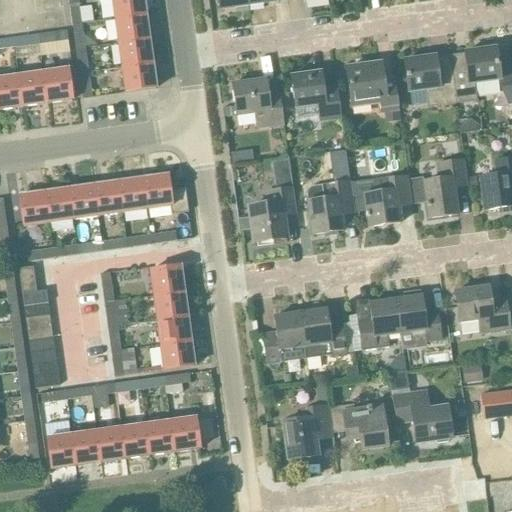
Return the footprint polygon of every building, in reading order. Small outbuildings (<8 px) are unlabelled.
[(81,25),(81,23),(78,0),(68,2),(71,26),(81,25)] [(142,0),(111,0),(114,20),(145,16),(142,0)] [(218,0),(221,11),(250,7),(249,0),(218,0)] [(148,40),(145,16),(114,20),(118,44),(148,40)] [(81,25),(72,26),(72,30),(75,50),(84,49),(81,25)] [(37,34),(39,44),(64,41),(62,31),(37,34)] [(37,34),(13,38),(14,48),(39,44),(37,34)] [(13,38),(0,39),(0,50),(14,48),(13,38)] [(152,64),(148,40),(118,44),(121,69),(152,64)] [(75,50),(78,75),(88,73),(84,49),(75,50)] [(467,70),(452,72),(456,105),(478,102),(475,85),(498,81),(499,81),(500,88),(511,86),(511,79),(509,63),(498,65),(496,49),(465,54),(467,70)] [(435,58),(404,63),(407,78),(409,94),(425,92),(428,109),(436,108),(456,105),(452,72),(437,74),(435,58)] [(155,90),(152,64),(121,69),(125,94),(155,90)] [(397,95),(395,80),(383,81),(380,65),(347,70),(352,109),(379,105),(380,114),(385,113),(386,124),(401,122),(399,111),(397,95)] [(43,74),(47,105),(72,101),(68,71),(43,74)] [(88,73),(78,75),(82,100),(92,98),(89,84),(88,73)] [(47,105),(43,74),(18,78),(23,108),(47,105)] [(321,74),(291,78),(295,111),(298,110),(299,118),(319,115),(320,124),(342,121),(337,89),(324,91),(321,74)] [(0,111),(23,108),(18,78),(0,80),(0,111)] [(268,98),(265,82),(232,87),(237,118),(255,115),(257,131),(284,127),(279,96),(268,98)] [(471,132),(469,119),(458,121),(459,133),(471,132)] [(241,153),(230,154),(232,165),(243,164),(241,153)] [(494,178),(480,180),(485,212),(511,208),(511,159),(498,162),(492,163),(494,178)] [(424,186),(411,188),(413,206),(427,204),(429,220),(459,216),(455,189),(468,187),(464,161),(436,165),(439,182),(424,184),(424,186)] [(167,177),(142,181),(146,211),(170,208),(171,215),(188,213),(184,189),(169,191),(167,177)] [(379,195),(365,197),(369,229),(401,225),(398,208),(413,206),(411,188),(409,178),(394,180),(393,178),(378,180),(380,195),(379,195)] [(122,215),(146,211),(142,181),(117,184),(122,215)] [(356,214),(351,182),(311,189),(308,191),(307,194),(308,204),(313,237),(343,232),(341,216),(356,214)] [(97,218),(122,215),(117,184),(93,188),(97,218)] [(97,218),(93,188),(68,191),(72,222),(97,218)] [(48,225),(72,222),(68,191),(43,195),(48,225)] [(264,207),(249,210),(254,245),(286,241),(283,217),(295,215),(292,191),(262,195),(264,207)] [(48,225),(43,195),(18,198),(23,229),(48,225)] [(0,250),(9,249),(6,225),(0,225),(0,250)] [(150,235),(152,245),(176,242),(174,232),(150,235)] [(126,239),(128,249),(152,245),(150,235),(126,239)] [(104,252),(128,249),(126,239),(102,242),(104,252)] [(80,255),(104,252),(102,242),(78,245),(80,255)] [(56,259),(80,255),(78,245),(54,249),(56,259)] [(13,274),(9,249),(0,250),(0,255),(3,275),(13,274)] [(56,259),(54,249),(43,250),(26,253),(27,263),(56,259)] [(18,270),(22,294),(36,293),(32,268),(18,270)] [(152,297),(183,293),(180,268),(149,272),(152,297)] [(16,299),(13,274),(3,275),(6,300),(16,299)] [(111,285),(101,286),(103,301),(104,304),(114,302),(111,285)] [(490,305),(488,289),(455,294),(459,325),(478,323),(480,335),(509,331),(505,303),(490,305)] [(22,294),(24,308),(47,304),(46,291),(36,293),(22,294)] [(156,322),(187,317),(183,293),(152,297),(156,322)] [(402,301),(395,302),(400,337),(424,334),(426,345),(441,343),(437,312),(422,314),(420,298),(419,293),(402,295),(402,301)] [(20,323),(16,299),(6,300),(10,325),(20,323)] [(114,302),(104,304),(107,326),(107,329),(117,327),(129,326),(129,324),(127,315),(125,301),(115,302),(114,302)] [(387,339),(400,337),(394,302),(369,306),(371,321),(357,324),(361,354),(375,352),(375,350),(389,348),(387,339)] [(47,304),(24,308),(25,319),(49,316),(47,304)] [(299,315),(306,361),(346,355),(341,326),(327,328),(325,311),(299,315)] [(306,361),(299,315),(273,319),(276,335),(262,337),(266,367),(306,361)] [(49,316),(25,319),(27,331),(51,327),(49,316)] [(190,342),(187,317),(156,322),(159,346),(190,342)] [(23,348),(20,323),(10,325),(13,349),(23,348)] [(51,327),(27,331),(29,342),(52,339),(51,327)] [(118,337),(108,339),(110,352),(120,351),(118,337)] [(52,339),(29,342),(30,354),(54,350),(52,339)] [(194,368),(190,342),(159,346),(163,372),(194,368)] [(17,374),(27,372),(23,348),(13,349),(17,374)] [(120,351),(110,352),(114,378),(124,377),(136,375),(132,349),(120,351)] [(54,350),(30,354),(32,365),(56,362),(54,350)] [(56,362),(32,365),(33,377),(57,373),(56,362)] [(482,383),(480,366),(462,368),(464,385),(482,383)] [(30,397),(27,372),(17,374),(20,398),(30,397)] [(57,373),(33,377),(35,390),(59,386),(57,373)] [(408,389),(406,373),(389,375),(392,392),(408,389)] [(180,375),(164,378),(165,388),(166,395),(182,393),(180,375)] [(140,391),(165,388),(164,378),(139,381),(140,391)] [(116,395),(140,391),(139,381),(114,384),(116,395)] [(114,384),(90,388),(91,398),(92,398),(94,410),(110,408),(108,396),(116,395),(114,384)] [(66,401),(91,398),(90,388),(65,391),(66,401)] [(66,401),(65,391),(60,392),(40,395),(41,405),(66,401)] [(511,417),(511,393),(480,397),(483,421),(511,417)] [(424,395),(392,400),(396,425),(413,422),(417,445),(435,442),(437,445),(447,444),(448,440),(450,440),(445,410),(427,413),(424,395)] [(20,398),(23,423),(33,422),(30,397),(20,398)] [(330,434),(332,434),(329,408),(305,412),(307,421),(281,425),(287,463),(319,459),(316,443),(331,441),(330,434)] [(355,413),(344,415),(346,432),(348,442),(361,440),(363,453),(387,449),(381,409),(355,413)] [(464,409),(456,410),(457,418),(465,417),(464,409)] [(170,423),(174,453),(199,450),(198,440),(195,421),(195,419),(170,423)] [(211,419),(195,421),(198,440),(213,438),(211,419)] [(37,446),(33,422),(23,423),(26,448),(28,462),(38,461),(36,446),(37,446)] [(170,423),(145,426),(150,457),(174,453),(170,423)] [(121,430),(125,460),(150,457),(145,426),(121,430)] [(100,464),(125,460),(121,430),(96,433),(100,464)] [(76,467),(100,464),(96,433),(71,437),(76,467)] [(76,467),(71,437),(46,440),(51,471),(76,467)]
